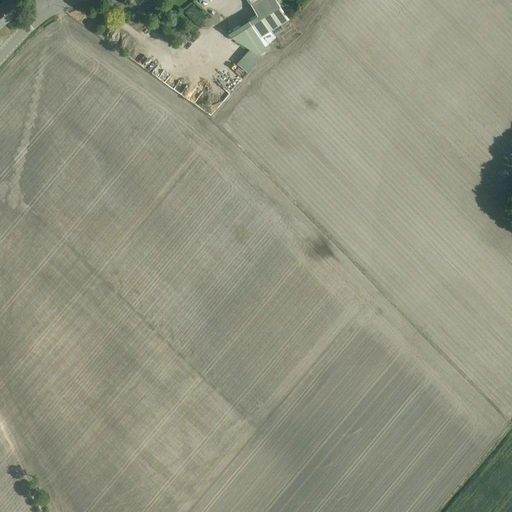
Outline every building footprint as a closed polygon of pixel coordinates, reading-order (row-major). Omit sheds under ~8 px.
[(0,26),(23,8),(16,0),(2,0),(0,2),(0,26)] [(247,0),(257,14),(227,32),(257,54),(266,48),(259,37),(271,29),(288,18),(276,0),(247,0)] [(173,63),(163,73),(167,76),(177,67),(173,63)] [(188,82),(192,77),(197,82),(203,76),(193,66),(183,77),(188,82)] [(200,96),(208,103),(209,101),(217,108),(225,98),(206,83),(201,89),(204,91),(200,96)]
